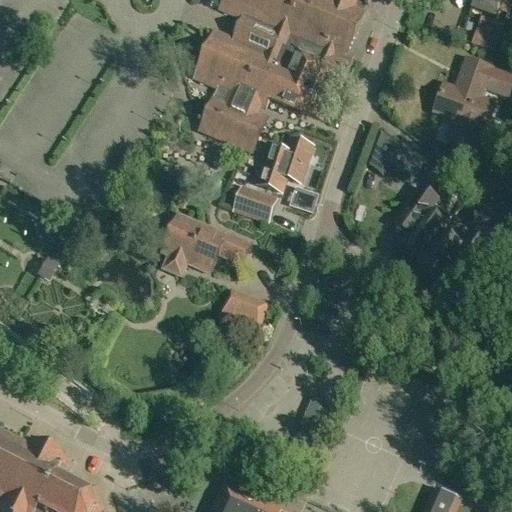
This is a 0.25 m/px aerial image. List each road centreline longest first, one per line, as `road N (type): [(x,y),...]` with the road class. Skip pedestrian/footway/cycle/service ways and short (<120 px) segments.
road 1 (residential): [(110,447),(134,451),(170,440),(255,383),(280,351),(321,238)]
road 2 (residential): [(321,238),(399,0)]
road 3 (residential): [(511,388),(443,318),(321,238)]
road 4 (unclassified): [(110,447),(0,389)]
